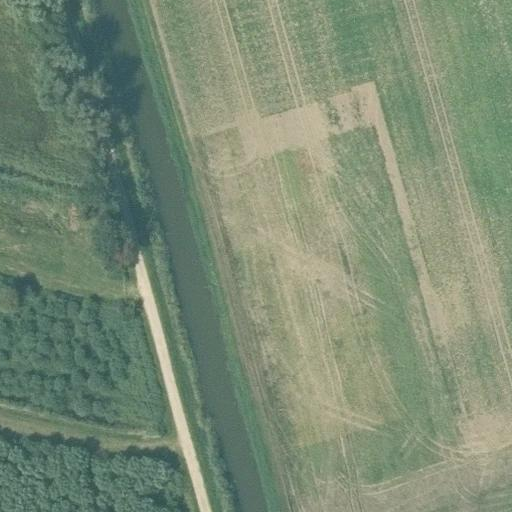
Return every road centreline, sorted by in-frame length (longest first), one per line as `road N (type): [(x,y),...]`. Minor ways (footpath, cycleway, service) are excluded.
road 1 (track): [(205,511),(64,0)]
road 2 (track): [(0,424),(138,449),(185,442)]
road 3 (track): [(0,262),(148,291)]
